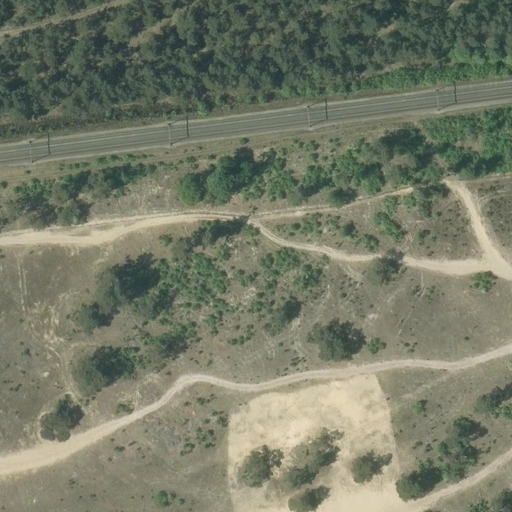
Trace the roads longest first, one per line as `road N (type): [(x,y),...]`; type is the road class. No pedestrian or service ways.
road 1 (track): [(0,234),(316,206),(446,174),(507,272)]
road 2 (track): [(0,241),(100,240),(195,218),(241,219),(283,244),(337,256),(511,274)]
road 3 (track): [(0,35),(124,0)]
